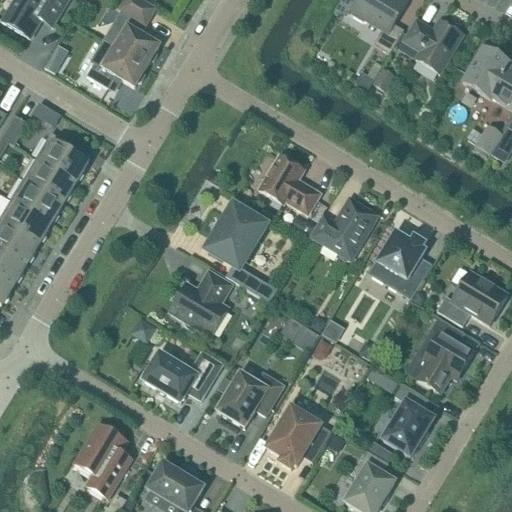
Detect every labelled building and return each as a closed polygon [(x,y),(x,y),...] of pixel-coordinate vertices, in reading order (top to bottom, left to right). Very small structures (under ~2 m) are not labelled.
[(16,0),(2,24),(0,22),(0,23),(30,42),(41,24),(45,22),(46,20),(54,25),(51,30),(53,31),(71,0),(16,0)] [(145,29),(155,13),(133,0),(127,0),(119,13),(122,15),(144,28),(145,29)] [(374,48),(378,51),(390,58),(393,51),(404,34),(394,28),(408,6),(398,0),(360,0),(358,5),(350,0),(343,0),(334,17),(337,19),(351,15),(353,20),(363,26),(368,25),(383,34),(374,48)] [(122,15),(104,45),(115,51),(146,71),(149,66),(153,65),(157,59),(156,55),(159,50),(138,37),(144,28),(122,15)] [(433,35),(416,25),(406,42),(404,45),(421,55),(416,63),(439,77),(463,39),(439,25),(433,35)] [(144,75),(146,71),(115,51),(103,71),(95,66),(87,80),(108,93),(116,80),(134,91),(137,87),(141,85),(145,79),(144,75)] [(511,113),(511,77),(508,75),(511,69),(483,52),(463,86),(491,103),(492,101),(511,113)] [(60,70),(50,64),(45,72),(55,78),(60,70)] [(385,97),(395,79),(382,72),(372,89),(385,97)] [(361,74),(356,83),(368,91),(374,82),(361,74)] [(34,118),(44,124),(50,114),(40,108),(34,118)] [(14,150),(27,128),(15,120),(1,142),(9,147),(9,148),(14,150)] [(490,160),(503,138),(488,129),(475,151),(490,160)] [(510,152),(511,148),(511,134),(508,132),(500,146),(510,152)] [(76,187),(89,166),(64,151),(67,147),(52,138),(52,137),(51,136),(35,163),(76,187)] [(0,162),(9,148),(9,147),(1,142),(0,144),(0,162)] [(308,220),(321,198),(298,185),(304,175),(279,160),(258,194),(284,209),(285,206),(308,220)] [(63,208),(76,187),(35,163),(23,183),(63,208)] [(51,229),(63,208),(23,183),(10,204),(51,229)] [(324,221),(311,241),(324,249),(337,257),(338,258),(339,261),(346,265),(350,265),(351,265),(378,220),(349,203),(335,227),(324,221)] [(0,225),(39,249),(51,229),(10,204),(0,221),(0,225)] [(269,307),(277,294),(239,271),(264,230),(234,211),(208,254),(232,269),(225,281),(269,307)] [(0,253),(26,270),(39,249),(0,225),(0,253)] [(410,247),(395,237),(371,278),(411,302),(424,279),(414,273),(424,255),(421,253),(424,248),(414,242),(410,247)] [(0,281),(14,290),(26,270),(0,253),(0,281)] [(220,308),(231,290),(209,276),(202,288),(204,289),(200,296),(187,288),(170,316),(184,325),(185,329),(188,333),(192,334),(197,333),(211,341),(227,313),(220,308)] [(482,285),(469,277),(452,305),(445,301),(437,316),(462,331),(470,318),(489,329),(507,300),(493,292),(495,288),(484,282),(482,285)] [(0,310),(1,311),(14,290),(0,281),(0,310)] [(457,384),(473,357),(458,348),(465,338),(437,321),(430,333),(439,338),(424,363),(420,360),(410,377),(418,382),(417,384),(440,398),(450,380),(457,384)] [(200,405),(222,369),(202,357),(190,376),(159,357),(143,385),(157,393),(156,394),(165,400),(166,399),(180,408),(187,397),(200,405)] [(257,388),(240,377),(217,416),(245,433),(256,415),(266,421),(284,391),(263,378),(257,388)] [(428,404),(402,388),(394,401),(405,408),(383,444),(410,461),(418,448),(419,449),(419,450),(420,451),(428,437),(427,436),(427,437),(425,436),(433,423),(416,413),(422,402),(428,405),(428,404)] [(317,459),(331,437),(291,412),(267,453),(282,462),(279,467),(291,474),(294,469),(296,470),(307,453),(317,459)] [(108,503),(129,469),(132,464),(131,464),(120,457),(127,446),(99,429),(74,468),(92,479),(86,490),(108,503)] [(352,511),(378,511),(395,486),(382,479),(388,468),(367,455),(354,476),(359,483),(345,507),(352,511)] [(193,511),(192,511),(203,492),(163,468),(147,493),(177,511),(193,511)] [(117,498),(108,511),(121,511),(127,504),(117,498)]
